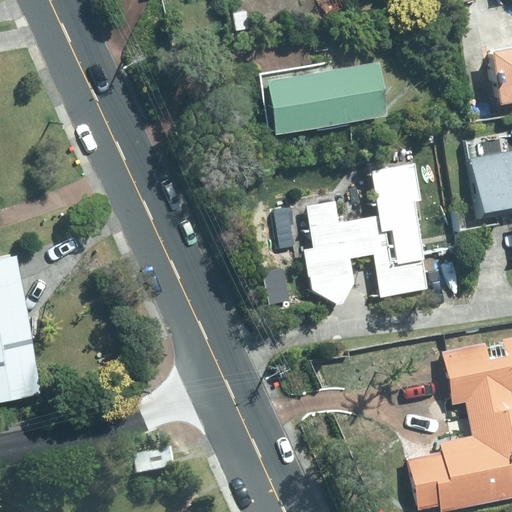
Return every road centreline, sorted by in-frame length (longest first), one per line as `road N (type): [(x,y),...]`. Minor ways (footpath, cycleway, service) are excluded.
road 1 (secondary): [(49,0),(283,511)]
road 2 (unknown): [(225,379),(511,321)]
